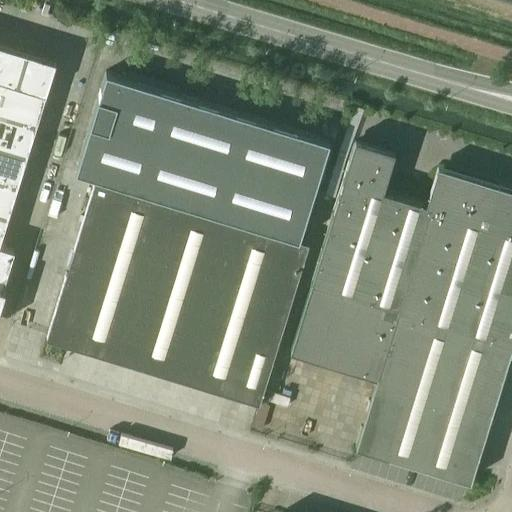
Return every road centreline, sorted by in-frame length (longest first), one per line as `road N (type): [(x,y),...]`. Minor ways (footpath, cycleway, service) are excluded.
road 1 (unclassified): [(415,511),(0,383)]
road 2 (secondary): [(511,96),(189,0)]
